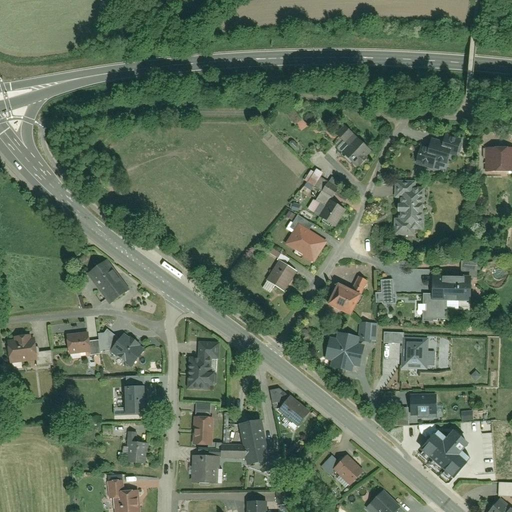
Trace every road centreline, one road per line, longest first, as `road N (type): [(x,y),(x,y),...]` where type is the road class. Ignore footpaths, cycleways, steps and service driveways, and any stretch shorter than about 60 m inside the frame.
road 1 (primary): [(41,89),(248,60),(511,64)]
road 2 (residential): [(268,358),(341,254),(403,129)]
road 3 (tertiary): [(452,511),(268,358)]
road 4 (tertiary): [(182,299),(16,158)]
road 5 (residential): [(169,328),(175,421),(166,511)]
road 6 (residential): [(169,328),(89,313),(0,323)]
